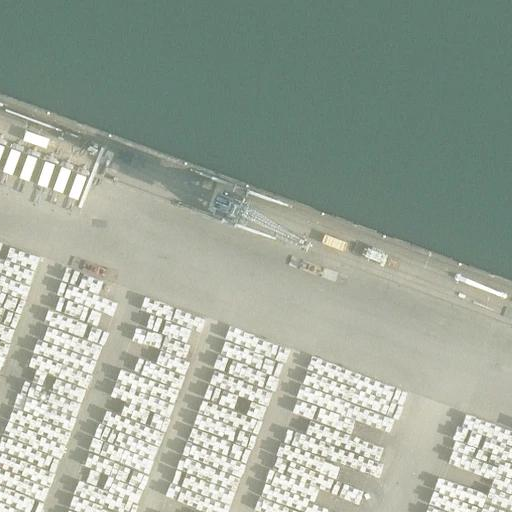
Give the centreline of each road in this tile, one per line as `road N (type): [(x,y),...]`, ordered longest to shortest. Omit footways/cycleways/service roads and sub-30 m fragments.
road 1 (unknown): [(444,364),(39,225)]
road 2 (unknown): [(388,511),(444,364)]
